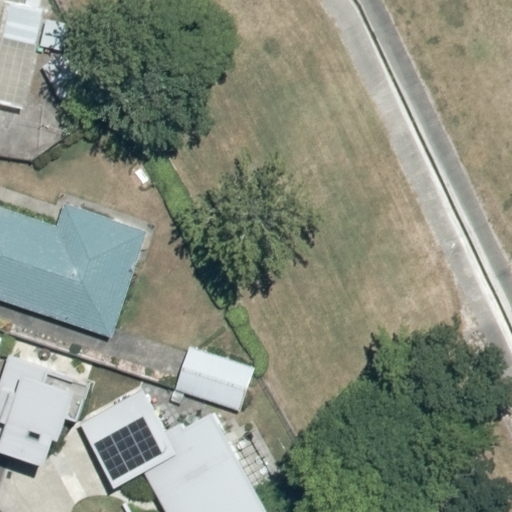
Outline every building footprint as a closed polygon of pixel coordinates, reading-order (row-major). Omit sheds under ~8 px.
[(83,46),(46,68),(73,113),(110,92),(83,46)] [(58,225),(0,205),(0,297),(113,337),(149,229),(64,204),(58,225)] [(197,342),(179,388),(247,414),(265,368),(197,342)] [(86,375),(10,353),(0,385),(0,453),(53,472),(86,375)] [(269,511),(212,412),(171,436),(144,386),(82,421),(116,491),(148,473),(168,511),(269,511)]
